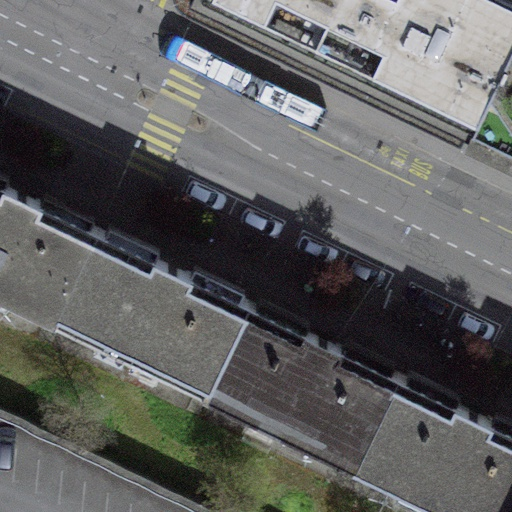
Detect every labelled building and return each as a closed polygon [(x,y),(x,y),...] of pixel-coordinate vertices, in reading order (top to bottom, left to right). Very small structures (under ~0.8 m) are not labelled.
[(204,0),(309,50),(333,0),(204,0)] [(511,0),(333,0),(309,50),(469,128),(511,38),(511,0)] [(511,38),(469,128),(511,148),(511,38)] [(96,225),(0,179),(0,290),(53,316),(96,225)] [(247,298),(96,225),(53,316),(204,389),(247,298)] [(397,371),(247,298),(204,389),(354,461),(397,371)] [(511,511),(511,425),(397,371),(354,461),(457,511),(511,511)] [(0,511),(224,511),(0,404),(0,511)]
